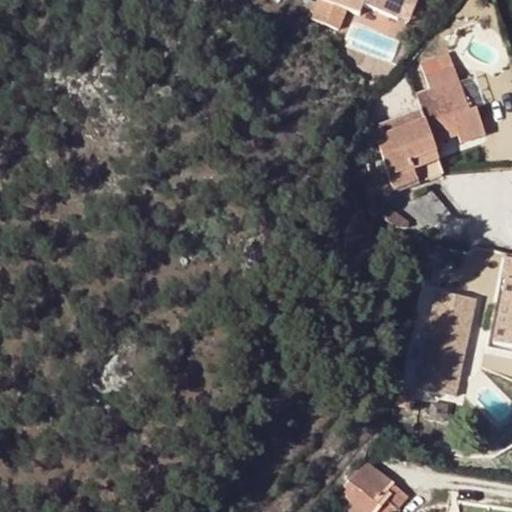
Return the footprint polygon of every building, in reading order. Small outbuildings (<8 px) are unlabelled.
[(399,24),(407,0),(317,0),(317,2),(347,14),(358,18),(362,9),(399,24)] [(407,0),(399,24),(407,27),(417,0),(407,0)] [(339,33),(347,14),(317,2),(309,22),(339,33)] [(484,138),(474,111),(468,114),(447,53),(419,63),(429,91),(414,96),(420,111),(431,142),(455,133),(459,147),(484,138)] [(433,147),(431,142),(420,111),(380,124),(381,129),(373,132),(394,193),(417,185),(442,176),(433,147)] [(455,133),(431,142),(433,147),(456,138),(455,133)] [(406,223),(382,204),(375,214),(397,230),(406,229),(406,223)] [(435,295),(415,391),(455,398),(462,362),(457,361),(461,341),(467,342),(474,303),(435,295)] [(511,300),(496,297),(490,323),(511,330),(511,300)] [(461,341),(457,361),(462,362),(467,342),(461,341)] [(411,410),(414,396),(398,393),(395,407),(411,410)] [(395,511),(398,510),(407,499),(392,486),(393,485),(364,461),(344,487),(347,490),(335,504),(344,511),(395,511)]
